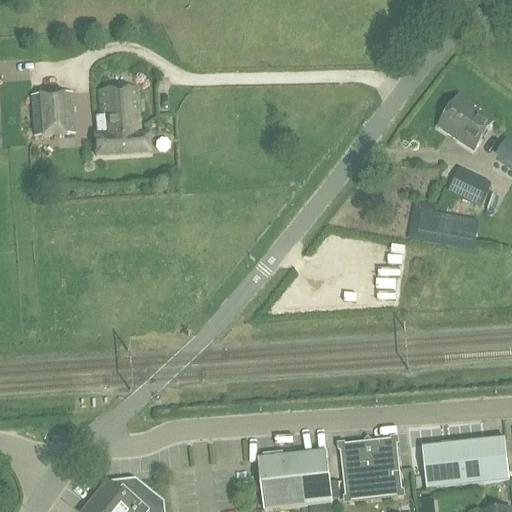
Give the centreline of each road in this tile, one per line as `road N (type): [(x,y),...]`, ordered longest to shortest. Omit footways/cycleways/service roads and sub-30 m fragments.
road 1 (unclassified): [(96,434),(180,359),(278,250),(435,51),(509,0)]
road 2 (unclassified): [(96,434),(136,446),(182,430),(511,407)]
